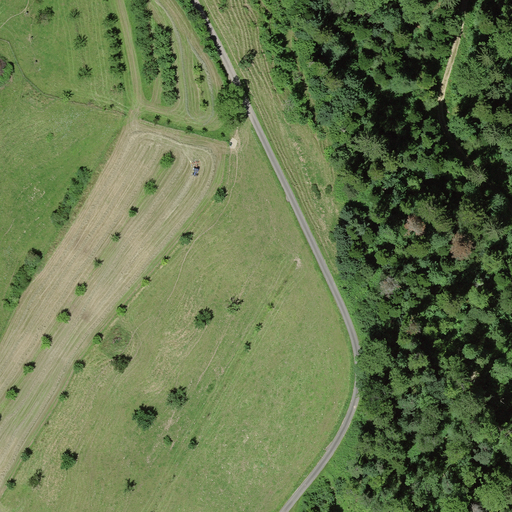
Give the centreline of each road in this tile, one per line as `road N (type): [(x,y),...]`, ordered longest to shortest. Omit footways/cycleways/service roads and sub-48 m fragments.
road 1 (unclassified): [(282,511),(340,434),(358,366),(349,326),(277,168)]
road 2 (track): [(511,207),(462,158),(442,122),(464,0)]
road 3 (unclassified): [(193,0),(277,168)]
